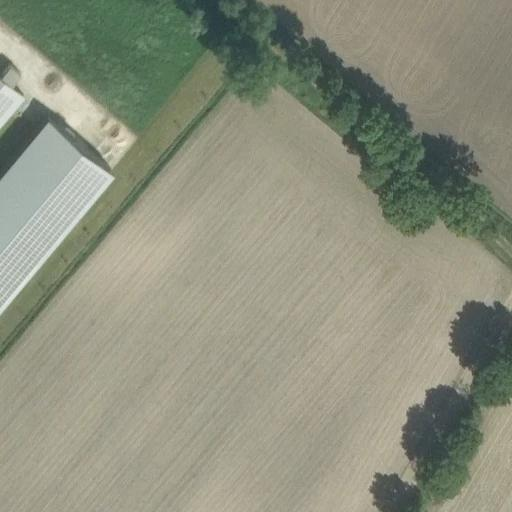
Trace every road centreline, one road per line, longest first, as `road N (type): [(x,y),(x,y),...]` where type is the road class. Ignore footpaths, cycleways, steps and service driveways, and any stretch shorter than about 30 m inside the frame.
road 1 (track): [(511,248),(213,0)]
road 2 (track): [(511,328),(401,511)]
